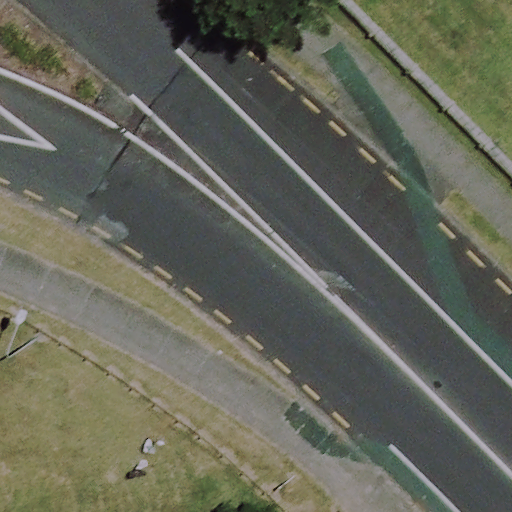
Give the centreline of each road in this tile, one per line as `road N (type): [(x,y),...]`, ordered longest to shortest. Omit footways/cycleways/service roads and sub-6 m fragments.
road 1 (tertiary): [(86,0),(153,59),(296,258)]
road 2 (tertiary): [(296,258),(61,126),(0,109)]
road 3 (tertiary): [(511,475),(296,258)]
